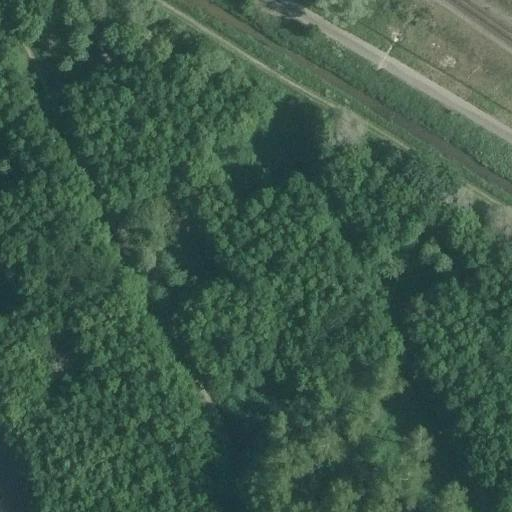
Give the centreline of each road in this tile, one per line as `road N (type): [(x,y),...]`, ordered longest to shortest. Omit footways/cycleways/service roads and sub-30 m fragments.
road 1 (unknown): [(0,0),(266,511)]
road 2 (unknown): [(155,0),(511,212)]
